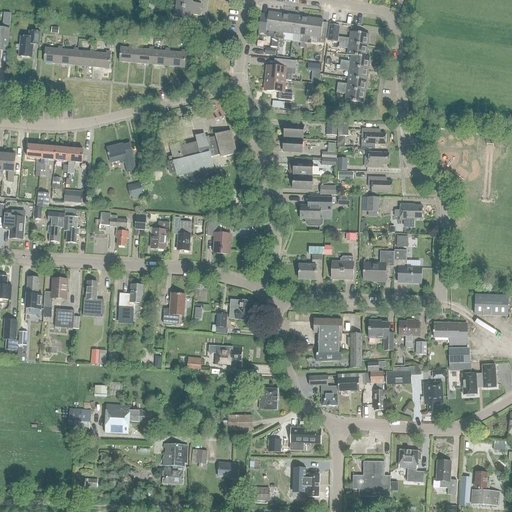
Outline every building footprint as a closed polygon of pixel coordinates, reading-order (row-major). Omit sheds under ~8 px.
[(177,0),(176,10),(200,13),(201,5),(193,4),(193,0),(177,0)] [(200,16),(200,13),(176,10),(175,19),(191,21),(191,15),(200,16)] [(278,40),(283,14),(269,12),(268,19),(261,18),(259,33),(266,34),(266,31),(276,32),(275,35),(274,35),(273,39),(278,40)] [(284,36),(283,36),(283,33),(293,35),(296,16),(283,14),(278,40),(277,49),(282,49),(284,36)] [(302,36),(302,38),(301,38),(300,43),(305,43),(309,17),(296,16),(293,35),(302,36)] [(319,38),(320,39),(323,19),(309,17),(305,43),(311,44),(311,40),(310,40),(310,37),(319,38)] [(329,25),(327,41),(333,42),(339,43),(340,38),(338,37),(339,27),(329,25)] [(9,29),(0,28),(0,55),(1,46),(7,46),(9,29)] [(39,45),(40,33),(29,31),(28,38),(20,37),(18,57),(32,58),(33,45),(39,45)] [(339,43),(367,47),(368,35),(350,33),(349,39),(340,38),(339,43)] [(365,58),(369,58),(365,57),(367,47),(339,43),(338,47),(348,49),(347,56),(351,56),(365,58)] [(119,63),(136,64),(137,50),(137,47),(133,47),(133,49),(120,48),(119,63)] [(44,64),(60,65),(61,51),(62,51),(62,48),(58,48),(58,51),(45,49),(44,64)] [(137,50),(136,64),(152,66),(153,51),(153,49),(149,48),(149,51),(137,50)] [(60,65),(76,67),(77,52),(78,50),(74,50),(74,52),(62,51),(61,51),(60,65)] [(153,51),(152,66),(168,67),(169,53),(169,50),(165,50),(165,52),(153,51)] [(92,68),(93,54),(94,51),(90,51),(90,54),(77,52),(76,67),(92,68)] [(169,53),(168,67),(184,69),(185,54),(185,52),(181,51),(181,54),(169,53)] [(93,54),(92,68),(108,70),(110,55),(109,55),(110,53),(106,53),(106,55),(93,54)] [(369,58),(365,58),(351,56),(347,56),(351,57),(350,62),(341,61),(340,66),(368,70),(369,58)] [(282,61),(281,68),(267,66),(265,79),(285,81),(291,81),(291,74),(294,75),(296,62),(282,61)] [(308,63),(307,71),(312,71),(319,72),(320,64),(308,63)] [(349,72),(348,78),(366,81),(368,70),(340,66),(336,65),(336,70),(349,72)] [(337,83),(337,88),(365,92),(366,81),(348,78),(347,85),(337,83)] [(284,93),(285,81),(265,79),(264,91),(279,92),(278,100),(292,101),(292,94),(284,93)] [(317,87),(307,85),(306,96),(315,97),(317,87)] [(363,104),(365,92),(337,88),(336,93),(345,94),(344,101),(363,104)] [(336,136),(337,125),(327,124),(326,136),(336,136)] [(303,126),(284,125),(284,137),(303,138),(303,126)] [(348,137),(348,125),(338,125),(338,137),(348,137)] [(173,157),(168,158),(170,164),(168,164),(170,174),(177,172),(178,177),(184,175),(188,178),(193,180),(197,180),(198,181),(198,179),(202,177),(204,174),(207,169),(213,167),(211,158),(220,156),(220,158),(237,153),(231,130),(214,134),(215,136),(208,138),(209,139),(206,140),(204,134),(196,136),(198,143),(179,148),(178,145),(171,147),(173,157)] [(362,130),(362,140),(366,140),(365,144),(385,145),(385,134),(380,134),(380,130),(362,130)] [(303,141),(283,140),(283,152),(302,153),(303,141)] [(128,173),(136,171),(133,158),(130,144),(117,148),(117,146),(107,149),(111,163),(120,161),(121,165),(125,164),(128,173)] [(41,160),(43,147),(29,145),(28,159),(41,160)] [(48,161),(55,161),(56,148),(43,147),(41,160),(48,161)] [(55,161),(68,162),(70,149),(56,148),(55,161)] [(83,150),(70,149),(68,162),(76,163),(82,164),(83,150)] [(4,151),(3,171),(9,172),(8,182),(13,182),(15,155),(9,154),(9,152),(4,151)] [(369,153),(369,158),(366,158),(365,168),(383,168),(383,165),(389,165),(389,154),(369,153)] [(338,158),(337,171),(347,171),(347,159),(338,158)] [(336,160),(322,159),(321,166),(336,167),(336,160)] [(75,168),(76,163),(68,162),(68,166),(68,167),(67,173),(72,173),(72,167),(75,168)] [(318,168),(312,167),(313,163),(293,162),(293,164),(289,164),(289,173),(293,173),(293,174),(312,175),(318,175),(318,168)] [(338,172),(338,180),(353,180),(353,172),(338,172)] [(60,178),(53,177),(52,188),(59,189),(60,178)] [(312,178),(293,177),(292,189),(311,190),(312,178)] [(368,178),(368,188),(371,188),(371,193),(391,193),(391,182),(386,182),(386,178),(368,178)] [(10,185),(10,200),(17,200),(18,186),(10,185)] [(143,194),(141,185),(128,188),(131,197),(143,194)] [(336,187),(320,186),(320,195),(335,196),(336,187)] [(82,193),(64,192),(63,202),(81,204),(82,193)] [(50,194),(38,193),(36,207),(48,208),(50,194)] [(349,197),(338,196),(338,206),(349,206),(349,197)] [(320,212),(331,212),(331,198),(314,197),(314,206),(301,206),(300,219),(306,219),(306,224),(308,226),(320,226),(322,224),(322,219),(320,219),(320,212)] [(378,212),(379,198),(368,198),(367,212),(378,212)] [(410,205),(400,204),(400,211),(395,210),(395,217),(400,217),(400,220),(404,220),(404,227),(413,227),(413,220),(414,220),(414,219),(422,219),(422,206),(410,206),(410,205)] [(76,235),(78,236),(78,230),(76,229),(77,219),(76,218),(76,210),(65,210),(64,215),(64,218),(65,218),(64,229),(67,229),(66,243),(75,244),(76,235)] [(4,226),(10,226),(9,239),(23,239),(24,218),(10,217),(11,212),(5,211),(4,226)] [(245,214),(247,221),(254,219),(252,212),(245,214)] [(64,215),(49,213),(48,222),(50,223),(50,227),(48,227),(48,234),(50,234),(49,242),(58,243),(59,229),(63,229),(64,218),(64,215)] [(110,216),(110,214),(101,213),(100,226),(109,227),(110,216)] [(118,238),(117,246),(126,247),(126,239),(128,239),(129,233),(126,232),(127,220),(117,220),(117,217),(110,216),(109,227),(117,228),(116,232),(116,238),(118,238)] [(134,229),(144,230),(145,218),(135,217),(134,229)] [(191,235),(190,235),(191,223),(180,222),(180,218),(174,218),(173,235),(178,236),(177,251),(189,252),(189,244),(190,243),(191,235)] [(209,222),(208,236),(215,237),(213,254),(229,255),(231,235),(219,234),(220,223),(209,222)] [(150,249),(165,250),(166,242),(167,242),(169,224),(158,223),(158,230),(151,230),(150,249)] [(250,225),(235,224),(234,235),(249,236),(250,225)] [(397,236),(397,247),(408,248),(408,237),(397,236)] [(406,269),(407,251),(394,251),(394,274),(400,274),(399,283),(420,283),(420,269),(406,269)] [(365,264),(364,281),(378,281),(378,282),(385,283),(386,268),(393,268),(393,253),(380,253),(380,265),(365,264)] [(298,265),(298,280),(315,280),(315,271),(321,272),(321,255),(312,255),(312,266),(298,265)] [(333,281),(353,281),(353,259),(343,259),(341,262),(341,265),(333,265),(333,281)] [(7,277),(0,276),(0,299),(11,301),(11,286),(7,286),(7,277)] [(39,279),(28,278),(27,294),(26,309),(41,310),(42,295),(38,295),(39,279)] [(53,280),(52,293),(45,293),(43,307),(52,308),(53,299),(67,300),(68,281),(53,280)] [(97,301),(97,292),(97,283),(88,283),(87,294),(86,294),(86,300),(85,300),(84,311),(94,311),(94,315),(103,316),(104,301),(97,301)] [(144,287),(131,286),(131,296),(121,295),(119,319),(133,320),(133,315),(134,315),(135,304),(143,304),(144,287)] [(171,295),(170,310),(164,310),(163,324),(173,325),(173,316),(184,317),(185,296),(171,295)] [(475,297),(475,317),(507,317),(508,297),(475,297)] [(250,302),(231,301),(230,307),(231,307),(230,320),(251,321),(251,311),(249,311),(250,302)] [(73,329),(74,312),(57,310),(55,328),(73,329)] [(227,328),(228,315),(218,314),(217,328),(227,328)] [(4,340),(5,340),(5,350),(17,351),(18,341),(16,340),(17,321),(5,320),(4,340)] [(342,321),(314,320),(313,334),(321,334),(320,348),(316,348),(317,362),(341,361),(341,342),(341,335),(342,335),(342,321)] [(368,343),(375,343),(376,339),(384,339),(383,350),(392,350),(392,339),(388,339),(389,324),(381,323),(381,322),(369,321),(368,343)] [(412,349),(412,337),(419,337),(419,323),(399,323),(399,337),(406,337),(406,349),(412,349)] [(435,323),(435,326),(434,338),(449,339),(449,346),(467,347),(467,339),(468,325),(459,324),(435,323)] [(497,344),(499,339),(477,330),(474,335),(497,344)] [(26,346),(27,333),(20,332),(19,346),(26,346)] [(362,368),(362,335),(351,335),(351,368),(362,368)] [(418,343),(418,355),(426,355),(426,343),(418,343)] [(242,362),(243,349),(217,346),(215,365),(237,367),(237,361),(242,362)] [(101,351),(91,350),(90,364),(100,365),(101,351)] [(469,363),(469,350),(449,350),(450,371),(476,370),(476,363),(469,363)] [(201,368),(202,360),(189,359),(187,372),(200,373),(199,375),(208,376),(209,369),(201,368)] [(368,364),(369,373),(379,372),(378,368),(385,368),(385,364),(368,364)] [(483,389),(496,388),(495,366),(482,366),(482,375),(476,375),(462,375),(463,396),(466,396),(466,397),(474,397),(474,395),(477,395),(477,388),(483,387),(483,389)] [(387,385),(411,385),(411,376),(421,376),(421,368),(410,367),(410,369),(393,368),(393,373),(387,372),(387,385)] [(433,371),(433,380),(447,379),(447,371),(433,371)] [(384,373),(371,373),(371,385),(377,385),(377,391),(374,391),(374,411),(385,411),(384,373)] [(338,376),(339,392),(358,391),(358,389),(364,389),(364,375),(338,376)] [(321,386),(322,392),(321,392),(321,407),(337,406),(337,387),(327,388),(327,377),(309,377),(309,386),(321,386)] [(424,406),(427,405),(428,413),(436,413),(436,405),(443,404),(442,383),(423,384),(424,406)] [(108,397),(108,387),(96,387),(95,396),(108,397)] [(279,389),(260,389),(260,395),(253,395),(253,397),(256,397),(255,401),(260,401),(260,410),(278,411),(279,389)] [(129,411),(130,406),(106,405),(105,434),(129,435),(129,425),(139,425),(139,423),(152,423),(153,414),(145,413),(145,412),(142,412),(142,410),(132,410),(132,411),(129,411)] [(91,411),(69,409),(67,428),(89,431),(91,411)] [(229,421),(229,431),(251,431),(251,417),(229,417),(229,421)] [(320,444),(321,430),(291,429),(290,450),(303,451),(303,443),(320,444)] [(85,443),(84,451),(95,452),(96,444),(85,443)] [(163,453),(162,467),(173,467),(173,469),(164,469),(164,470),(159,469),(159,475),(164,475),(163,485),(183,486),(184,464),(187,464),(188,446),(163,445),(163,448),(165,448),(165,453),(163,453)] [(206,464),(207,452),(194,450),(192,463),(206,464)] [(418,452),(399,450),(398,468),(407,469),(407,482),(423,483),(424,473),(416,472),(417,461),(419,461),(421,460),(421,454),(418,452)] [(436,481),(433,481),(433,488),(448,488),(447,495),(456,496),(457,481),(450,481),(451,462),(437,461),(436,481)] [(363,462),(363,477),(353,477),(352,490),(359,490),(359,497),(390,498),(390,477),(384,477),(385,463),(363,462)] [(238,479),(239,465),(219,464),(219,478),(238,479)] [(278,471),(278,490),(289,491),(288,497),(319,498),(320,474),(303,474),(303,472),(278,471)] [(476,473),(475,483),(474,483),(474,488),(475,488),(475,489),(477,489),(477,491),(472,491),(471,505),(498,507),(499,493),(489,492),(489,482),(486,482),(487,474),(476,473)] [(470,478),(462,478),(460,506),(468,506),(470,478)] [(268,502),(269,490),(247,489),(247,501),(268,502)]
